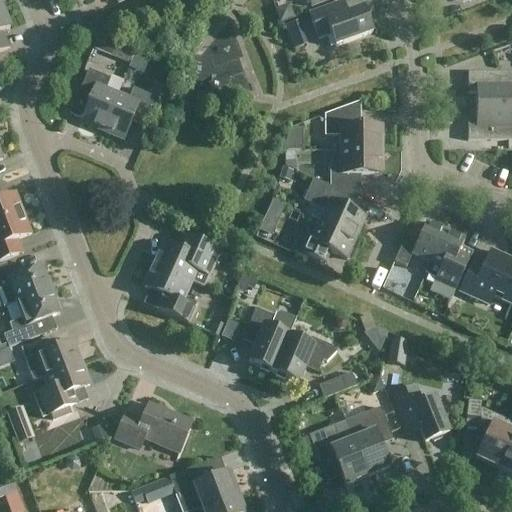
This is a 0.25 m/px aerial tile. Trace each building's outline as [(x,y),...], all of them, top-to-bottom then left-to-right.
[(307,0),(311,9),(334,0),(333,0),(307,0)] [(330,37),(334,49),(371,35),(362,10),(340,18),(335,5),(308,15),(318,42),(330,37)] [(0,10),(0,53),(0,52),(0,34),(9,31),(0,10)] [(301,19),(288,24),(292,35),(305,30),(301,19)] [(79,124),(101,133),(117,96),(105,91),(110,81),(88,72),(75,101),(87,106),(79,124)] [(475,95),(475,109),(511,108),(511,89),(511,88),(511,74),(467,74),(467,95),(475,95)] [(113,90),(127,93),(130,81),(117,78),(113,90)] [(117,96),(101,133),(123,142),(130,124),(141,129),(154,99),(142,94),(138,105),(117,96)] [(340,138),(340,152),(381,152),(380,128),(359,128),(359,104),(324,117),(324,138),(340,138)] [(511,108),(475,109),(475,122),(467,122),(467,143),(511,142),(511,128),(511,108)] [(329,165),(329,189),(356,201),(360,203),(360,176),(381,176),(381,152),(340,152),(340,165),(329,165)] [(324,213),(319,224),(356,240),(365,219),(351,213),(356,201),(329,189),(312,181),(302,203),(324,213)] [(0,224),(23,216),(15,195),(0,200),(0,224)] [(23,216),(0,224),(0,264),(17,257),(12,243),(31,236),(23,216)] [(356,240),(319,224),(314,235),(303,230),(293,252),(324,266),(329,254),(346,262),(356,240)] [(411,257),(430,265),(445,232),(425,224),(413,251),(401,246),(393,264),(405,270),(411,257)] [(445,232),(430,265),(449,274),(443,287),(455,292),(463,274),(451,269),(464,241),(445,232)] [(163,245),(153,267),(190,284),(195,272),(208,278),(219,253),(188,239),(181,253),(163,245)] [(491,299),(510,307),(511,303),(511,264),(511,263),(490,253),(482,270),(471,265),(458,293),(487,307),(491,299)] [(0,302),(3,310),(16,305),(52,291),(48,281),(45,281),(40,268),(10,279),(5,266),(0,267),(0,302)] [(190,284),(153,267),(143,289),(149,292),(143,306),(186,326),(195,306),(183,300),(190,284)] [(16,305),(22,320),(8,326),(11,334),(3,337),(8,350),(34,340),(29,327),(59,316),(53,302),(56,301),(52,291),(16,305)] [(248,364),(272,375),(288,338),(294,322),(279,316),(276,317),(275,319),(255,311),(243,339),(256,344),(248,364)] [(359,321),(364,334),(374,331),(368,317),(359,321)] [(288,338),(272,375),(297,385),(305,365),(318,371),(328,348),(315,342),(312,348),(288,338)] [(38,369),(43,380),(81,365),(72,343),(54,350),(49,339),(19,350),(28,373),(38,369)] [(81,365),(43,380),(47,391),(32,397),(41,420),(71,409),(66,396),(89,387),(81,365)] [(318,388),(323,401),(353,390),(348,377),(318,388)] [(414,419),(424,445),(448,435),(434,399),(421,404),(415,389),(390,399),(401,425),(414,419)] [(475,461),(497,471),(511,436),(511,418),(507,424),(480,412),(481,404),(467,402),(464,431),(478,432),(486,436),(475,461)] [(143,441),(178,456),(191,425),(148,406),(141,422),(124,415),(114,441),(139,452),(143,441)] [(380,410),(344,424),(366,479),(388,470),(376,440),(389,435),(380,410)] [(308,438),(318,463),(318,464),(332,458),(344,488),(366,479),(344,424),(308,438)] [(511,436),(497,471),(511,477),(511,436)] [(196,499),(200,510),(238,495),(229,473),(199,485),(193,470),(168,480),(178,506),(196,499)] [(0,484),(0,500),(14,495),(9,481),(0,484)] [(244,511),(238,495),(200,510),(201,511),(244,511)]
